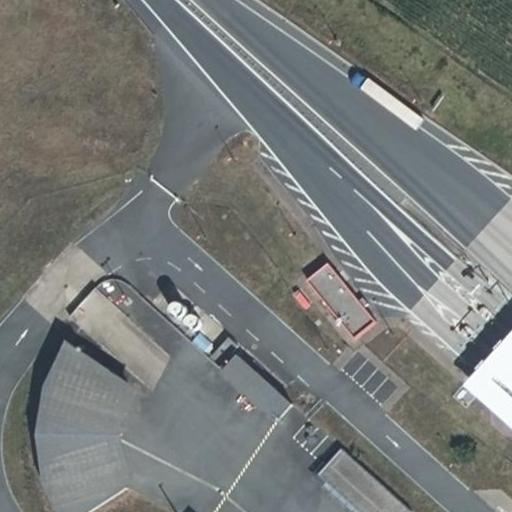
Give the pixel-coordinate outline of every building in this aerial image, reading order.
[(322,263),(302,280),(355,340),(376,323),(322,263)] [(511,317),(455,381),(511,432),(511,317)] [(212,357),(221,365),(240,344),(231,336),(212,357)] [(130,382),(72,343),(52,386),(42,433),(48,481),(62,511),(90,511),(128,488),(114,437),(130,382)] [(240,355),(225,371),(279,420),(294,404),(240,355)] [(414,511),(415,511),(343,447),(319,474),(360,511),(414,511)]
